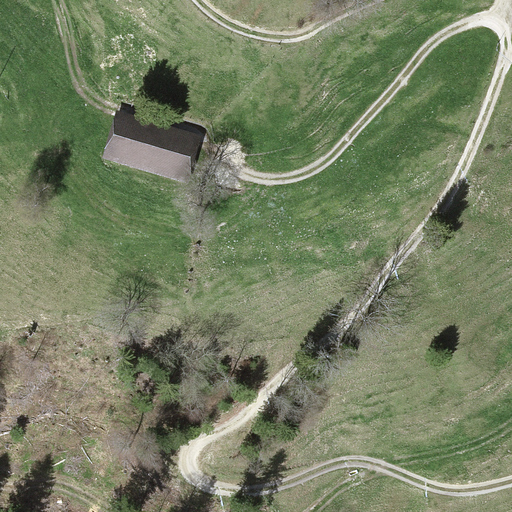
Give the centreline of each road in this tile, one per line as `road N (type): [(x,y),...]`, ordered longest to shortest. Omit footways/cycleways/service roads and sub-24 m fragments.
road 1 (track): [(500,0),(505,51),(454,185),(353,312),(252,406),(203,439),(189,462),(204,483),(236,492),(351,460),(433,488),(511,479)]
road 2 (track): [(505,13),(427,45),(304,174),(267,176),(214,164)]
road 3 (track): [(198,0),(232,25),(290,37),(372,0)]
